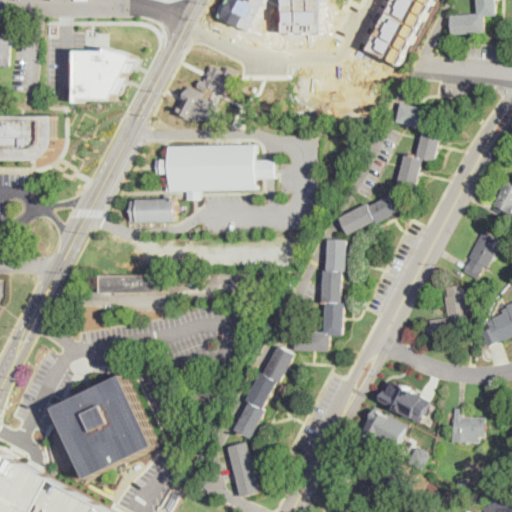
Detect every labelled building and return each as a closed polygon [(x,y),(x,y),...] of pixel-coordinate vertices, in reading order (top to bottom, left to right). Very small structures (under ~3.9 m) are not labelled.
[(397,0),(437,0),(404,63),(373,46),(397,0)] [(455,35),(454,16),(481,14),(480,0),(499,0),(500,15),(487,16),(489,32),(455,35)] [(0,35),(13,36),(12,66),(0,65),(0,35)] [(83,49),(113,50),(114,46),(142,55),(120,98),(89,97),(89,102),(82,102),(83,49)] [(214,64),(206,80),(203,78),(199,86),(208,90),(211,86),(226,94),(238,71),(227,65),(225,69),(214,64)] [(190,85),(178,112),(190,118),(192,115),(200,119),(203,114),(213,119),(220,104),(210,100),(211,98),(203,95),(204,91),(190,85)] [(439,161),(426,158),(419,188),(401,184),(408,153),(421,156),(428,127),(400,121),(404,102),(438,110),(434,126),(446,129),(439,161)] [(0,114),(59,115),(58,140),(52,153),(45,157),(0,157),(0,114)] [(175,145),(175,158),(162,158),(162,168),(169,168),(170,188),(189,187),(189,198),(206,198),(205,189),(262,188),(262,175),(280,175),(279,158),(258,158),(258,143),(175,145)] [(511,223),(503,218),(507,210),(497,204),(511,174),(511,223)] [(401,191),(410,208),(381,223),(380,220),(352,235),(343,217),(371,203),(373,206),(401,191)] [(179,221),(135,220),(135,198),(179,198),(179,221)] [(505,239),(491,267),(487,265),(481,278),(467,271),(474,258),(472,257),(486,230),(505,239)] [(351,239),(349,271),(347,271),(345,302),(348,302),(347,336),(334,335),(334,351),(299,350),(300,331),(329,332),(330,301),(326,301),(327,269),(332,270),(333,238),(351,239)] [(166,291),(101,292),(101,274),(166,274),(166,291)] [(441,334),(439,320),(451,318),(448,296),(468,293),(473,327),(455,329),(455,332),(441,334)] [(511,335),(490,345),(484,331),(492,327),(489,320),(495,317),(495,316),(506,312),(504,308),(510,305),(509,303),(511,301),(511,335)] [(284,382),(281,381),(267,408),(270,410),(255,438),(238,429),(253,401),(249,399),(264,371),(267,372),(281,345),(299,354),(284,382)] [(95,478),(62,410),(61,408),(64,406),(88,395),(96,391),(101,389),(130,375),(163,445),(126,463),(123,464),(95,478)] [(393,378),(380,398),(422,422),(433,399),(393,378)] [(377,407),(368,428),(400,445),(411,425),(377,407)] [(466,408),(466,417),(488,418),(488,437),(474,436),(473,441),(455,441),(455,426),(449,425),(449,412),(457,412),(458,408),(466,408)] [(264,491),(245,496),(232,446),(251,441),(264,491)] [(417,444),(411,461),(426,468),(434,452),(417,444)] [(0,511),(0,493),(20,456),(0,445),(0,511)] [(20,456),(0,493),(0,511),(123,511),(37,466),(22,458),(20,456)] [(384,497),(376,493),(373,500),(357,491),(361,484),(365,486),(369,479),(358,473),(364,461),(394,478),(384,497)] [(405,468),(402,475),(395,471),(398,465),(405,468)] [(471,479),(470,490),(460,489),(461,478),(471,479)] [(511,511),(487,511),(485,507),(507,497),(509,502),(511,500),(511,511)]
